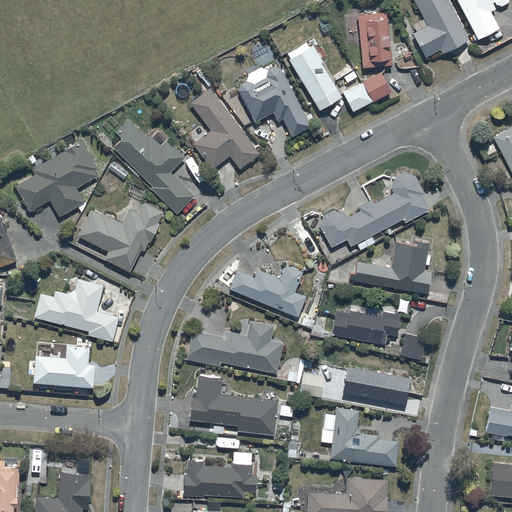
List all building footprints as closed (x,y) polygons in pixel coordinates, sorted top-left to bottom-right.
[(445,0),(413,0),(428,27),(413,36),(426,58),(439,51),(442,55),(468,41),(445,0)] [(456,0),(478,41),(499,30),(490,14),(495,12),(491,5),(494,4),(495,6),(500,8),(507,5),(508,0),(456,0)] [(358,18),(362,70),(391,68),(386,15),(358,18)] [(288,62),(319,113),(341,99),(320,61),(328,57),(322,47),(321,48),(314,36),(286,52),(290,61),(288,62)] [(272,114),(277,123),(282,121),(292,138),(311,129),(282,73),(274,69),(269,71),(261,70),(248,76),(246,83),(241,85),(238,93),(254,124),(272,114)] [(343,94),(352,113),(390,94),(380,75),(343,94)] [(258,156),(209,90),(190,104),(211,132),(192,146),(211,171),(229,157),(239,170),(258,156)] [(114,150),(152,188),(150,190),(176,216),(193,199),(170,175),(186,159),(168,141),(161,148),(150,136),(147,140),(128,121),(115,134),(122,141),(114,150)] [(511,123),(493,133),(511,170),(511,123)] [(78,208),(81,213),(87,203),(82,195),(80,197),(76,190),(97,177),(94,173),(98,171),(81,143),(31,171),(34,177),(14,188),(29,214),(49,202),(59,219),(78,208)] [(323,211),(319,222),(331,243),(346,236),(350,243),(402,215),(404,218),(429,205),(421,191),(424,189),(414,172),(404,169),(393,174),(390,184),(393,189),(373,199),(371,196),(357,203),(359,206),(346,213),(343,209),(332,206),(323,211)] [(108,253),(104,261),(130,273),(141,252),(143,253),(147,243),(149,244),(164,214),(144,205),(139,215),(130,210),(123,225),(102,215),(102,216),(90,211),(77,238),(108,253)] [(0,269),(16,263),(0,217),(0,269)] [(350,267),(349,275),(426,289),(430,268),(423,267),(428,239),(414,236),(414,238),(396,235),(391,264),(356,258),(355,268),(350,267)] [(230,284),(297,312),(305,293),(294,288),(302,268),(286,261),(281,272),(277,273),(257,265),(254,272),(238,265),(230,284)] [(53,299),(40,295),(34,319),(89,333),(88,337),(111,343),(118,319),(96,313),(103,288),(77,280),(74,292),(67,296),(55,293),(53,299)] [(331,331),(384,341),(386,330),(396,332),(400,311),(350,301),(348,309),(335,306),(331,331)] [(191,326),(186,356),(219,362),(220,358),(276,369),(282,338),(270,336),(273,321),(250,317),(247,332),(226,327),(225,332),(191,326)] [(400,352),(420,356),(424,334),(404,330),(400,352)] [(35,357),(33,385),(93,390),(95,367),(88,366),(89,352),(87,352),(88,349),(66,347),(65,360),(35,357)] [(288,368),(286,377),(298,380),(304,357),(300,356),(296,370),(288,368)] [(346,361),(341,386),(405,399),(410,374),(346,361)] [(10,368),(1,368),(2,386),(10,386),(10,368)] [(319,393),(323,372),(303,369),(299,389),(319,393)] [(237,423),(236,427),(273,431),(277,397),(220,390),(222,374),(198,372),(196,389),(192,388),(189,417),(210,420),(209,429),(220,430),(221,421),(237,423)] [(490,403),(485,429),(506,433),(507,430),(511,431),(511,392),(511,393),(509,407),(490,403)] [(279,411),(290,413),(292,403),(280,402),(279,411)] [(357,406),(335,403),(334,413),(326,412),(325,425),(322,425),(321,437),(331,439),(329,453),(395,461),(398,436),(377,434),(377,430),(359,428),(355,423),(357,406)] [(297,439),(289,438),(287,454),(294,455),(297,439)] [(183,494),(203,495),(203,492),(243,494),(243,489),(255,489),(256,471),(251,471),(252,461),(250,461),(251,449),(233,447),(232,463),(203,462),(203,457),(186,456),(186,470),(183,470),(183,494)] [(0,511),(15,511),(18,465),(15,465),(15,463),(4,462),(4,457),(0,456),(0,511)] [(511,460),(492,458),(489,490),(511,492),(511,460)] [(35,494),(34,511),(84,511),(85,511),(81,511),(82,504),(87,504),(89,470),(59,468),(57,495),(35,494)] [(347,474),(346,490),(308,487),(306,511),(384,511),(387,476),(347,474)] [(283,497),(283,478),(273,478),(273,486),(280,486),(280,492),(278,492),(278,497),(283,497)] [(297,511),(289,511),(288,511),(288,504),(290,504),(289,497),(282,498),(282,511),(297,511)]
